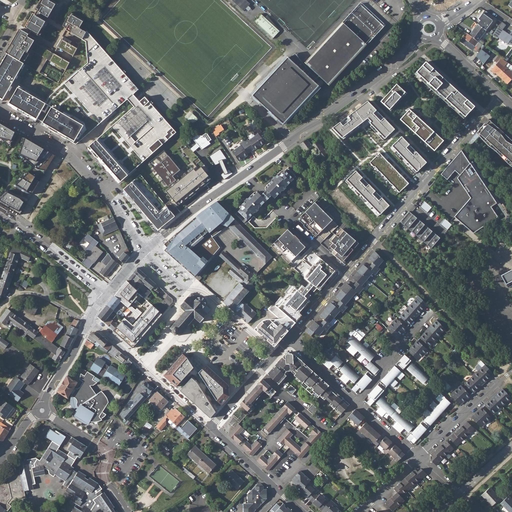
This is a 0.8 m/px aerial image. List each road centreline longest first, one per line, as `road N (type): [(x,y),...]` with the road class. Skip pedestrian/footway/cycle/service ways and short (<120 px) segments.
road 1 (tertiary): [(244,173),(423,37)]
road 2 (residential): [(144,252),(84,169),(0,113)]
road 3 (residential): [(498,96),(374,239)]
road 4 (residential): [(41,410),(100,449),(103,479),(126,511)]
road 5 (residential): [(107,293),(0,214)]
road 6 (residential): [(418,458),(511,370)]
road 7 (tertiary): [(144,252),(244,173)]
